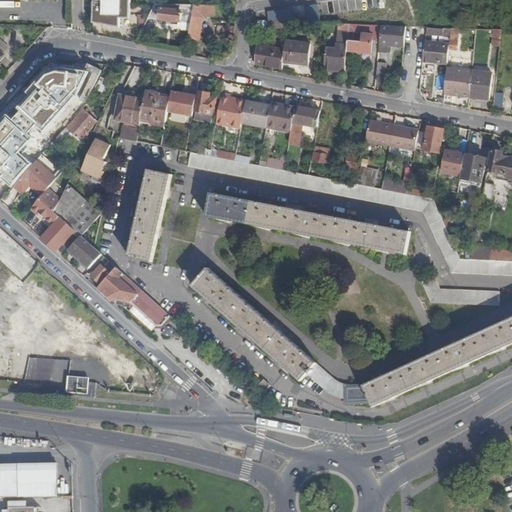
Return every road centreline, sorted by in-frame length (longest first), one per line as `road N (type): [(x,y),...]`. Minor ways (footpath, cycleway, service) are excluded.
road 1 (residential): [(0,93),(38,51),(76,43),(511,128)]
road 2 (residential): [(232,430),(190,382),(0,211)]
road 3 (primary): [(232,430),(0,404)]
road 4 (primary): [(91,435),(246,468),(273,481),(278,500)]
road 5 (secondary): [(511,390),(396,450),(351,464)]
road 6 (secondary): [(371,497),(511,411)]
